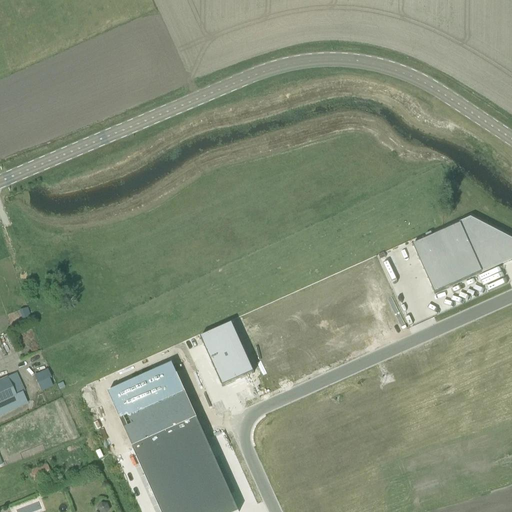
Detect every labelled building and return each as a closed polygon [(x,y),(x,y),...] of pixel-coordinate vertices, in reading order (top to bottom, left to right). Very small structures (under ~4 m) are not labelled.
[(460,226),(413,247),(434,295),(511,260),(511,240),(473,220),(460,226)] [(200,338),(222,388),(254,374),(232,324),(200,338)] [(239,511),(173,364),(108,393),(161,511),(239,511)] [(449,366),(368,402),(416,511),(426,511),(459,498),(454,486),(495,468),(449,366)] [(0,416),(27,404),(22,393),(15,396),(6,378),(0,380),(0,416)] [(38,384),(41,392),(52,386),(49,379),(38,384)] [(416,511),(368,402),(287,439),(319,511),(416,511)] [(28,472),(33,483),(51,475),(47,464),(28,472)]
